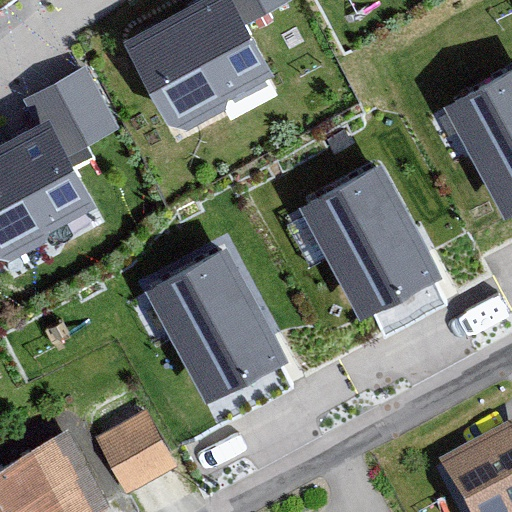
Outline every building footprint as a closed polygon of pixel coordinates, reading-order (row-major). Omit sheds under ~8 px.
[(226,0),(225,0),(131,49),(173,130),(268,80),(226,0)] [(26,86),(65,153),(123,119),(84,53),(26,86)] [(511,215),(511,81),(453,112),(508,217),(511,215)] [(0,260),(88,211),(45,133),(0,157),(0,260)] [(433,279),(380,176),(308,214),(362,316),(433,279)] [(281,364),(226,262),(155,300),(209,402),(281,364)] [(90,439),(125,497),(180,465),(145,407),(90,439)] [(64,422),(0,457),(0,511),(89,511),(108,502),(64,422)] [(511,511),(511,431),(434,475),(455,511),(511,511)]
